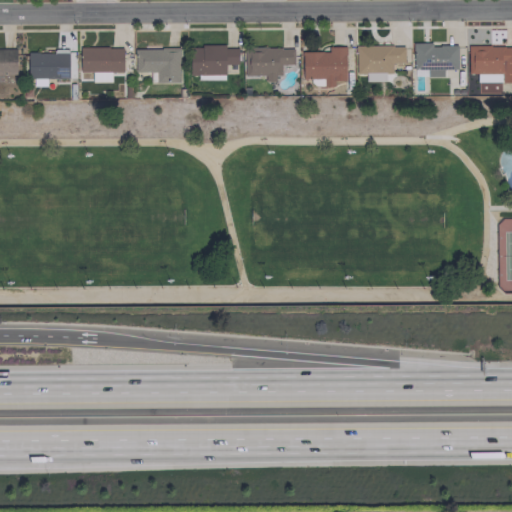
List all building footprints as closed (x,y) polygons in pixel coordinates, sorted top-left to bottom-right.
[(456,69),(455,45),(429,45),(429,42),(411,42),(411,68),(425,68),(425,76),(441,76),(441,69),(456,69)] [(236,48),(224,48),(224,46),(192,45),(192,73),(223,74),(223,64),(236,64),(236,48)] [(354,73),(364,73),(364,81),(383,80),(383,73),(390,73),(390,62),(402,62),(402,45),(354,45),(354,73)] [(511,45),(467,45),(466,73),(476,73),(476,81),(496,81),(496,82),(511,81),(511,45)] [(344,80),(344,46),(326,46),(327,51),(300,51),(301,78),(322,77),(322,85),(333,85),(333,80),(344,80)] [(90,82),(109,81),(109,71),(121,71),(121,47),(78,47),(79,72),(90,72),(90,82)] [(243,74),(263,74),(263,81),(277,81),(277,64),(292,64),(292,47),(243,47),(243,74)] [(14,49),(0,48),(0,80),(1,80),(1,74),(14,74),(14,49)] [(134,71),(155,71),(155,82),(178,82),(177,48),(133,48),(134,71)] [(44,77),(67,77),(67,51),(26,51),(26,77),(33,77),(33,85),(44,85),(44,77)]
